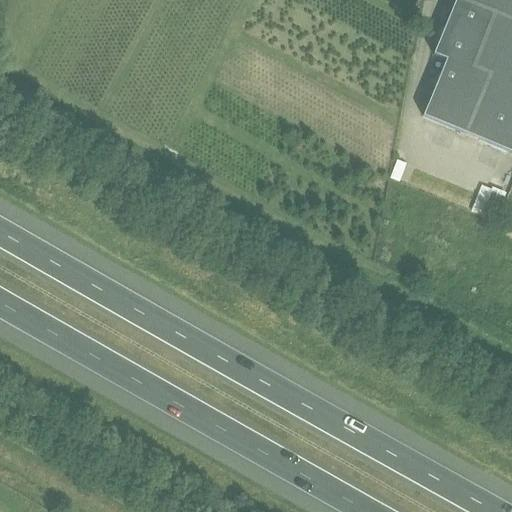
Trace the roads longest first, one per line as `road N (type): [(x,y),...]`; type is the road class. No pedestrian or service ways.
road 1 (motorway): [(495,511),(0,230)]
road 2 (motorway): [(0,299),(373,511)]
